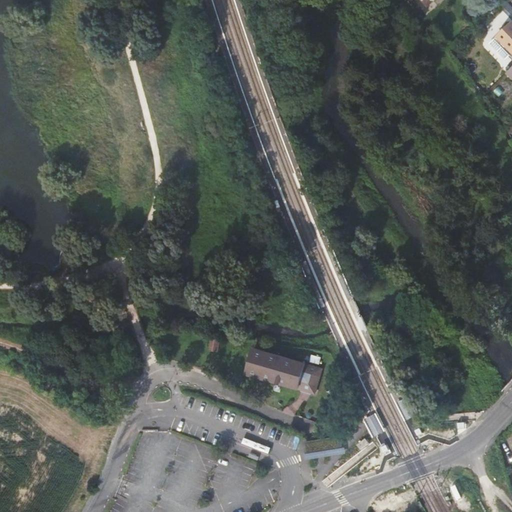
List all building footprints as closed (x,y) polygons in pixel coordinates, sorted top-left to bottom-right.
[(511,20),(497,36),(511,51),(511,20)] [(313,396),(320,372),(254,352),(246,376),(313,396)] [(414,428),(413,429),(416,434),(421,432),(419,426),(418,426),(416,427),(414,428)] [(341,437),(304,443),(306,453),(343,447),(341,437)] [(365,438),(357,444),(362,450),(370,443),(365,438)] [(382,445),(381,446),(384,451),(390,449),(387,443),(386,443),(384,444),(382,445)] [(342,454),(346,453),(345,450),(345,447),(305,454),(306,457),(306,460),(342,454)]
